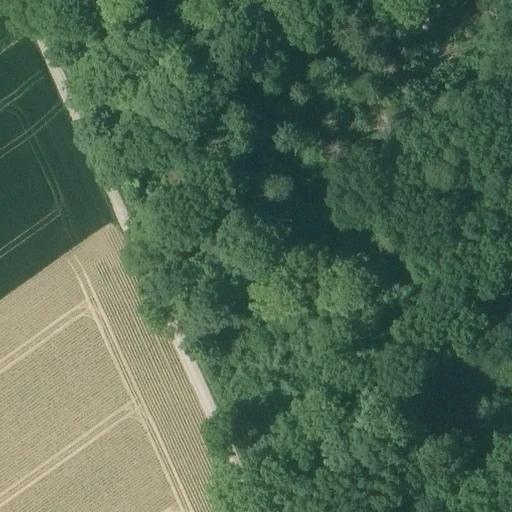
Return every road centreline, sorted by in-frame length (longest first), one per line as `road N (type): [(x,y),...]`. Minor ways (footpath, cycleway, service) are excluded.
road 1 (unclassified): [(255,511),(26,0)]
road 2 (track): [(88,0),(120,38),(173,49),(236,0)]
